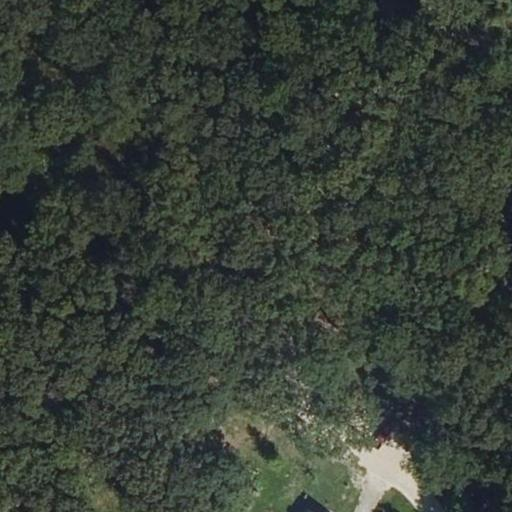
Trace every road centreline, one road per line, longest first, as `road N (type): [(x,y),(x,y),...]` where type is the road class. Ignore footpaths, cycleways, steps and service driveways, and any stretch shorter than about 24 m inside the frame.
road 1 (unknown): [(374,7),(312,189),(296,310),(320,386),(419,467),(447,511)]
road 2 (track): [(511,63),(357,0)]
